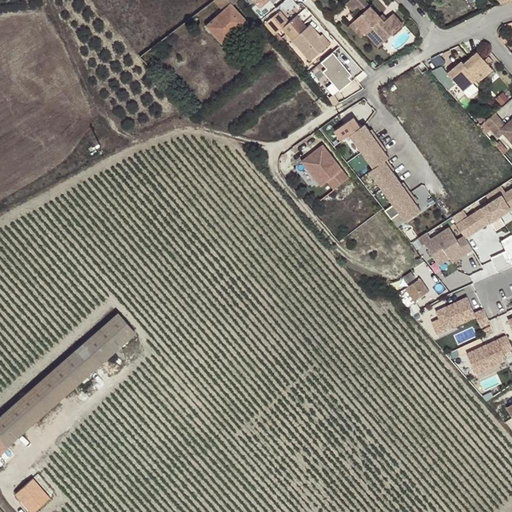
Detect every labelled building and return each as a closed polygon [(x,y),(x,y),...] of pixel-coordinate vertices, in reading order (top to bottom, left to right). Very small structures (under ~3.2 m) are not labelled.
[(213,0),(222,10),(206,25),(219,40),(230,30),(232,33),(246,20),(232,4),(236,0),(213,0)] [(252,0),(261,9),(270,0),(252,0)] [(365,0),(349,0),(346,3),(353,12),(358,7),(363,12),(354,21),(365,33),(369,29),(378,39),(387,30),(391,35),(403,25),(393,14),(386,19),(384,22),(379,17),(365,1),(365,0)] [(285,25),(288,22),(279,11),(276,14),(285,25)] [(290,40),(306,26),(295,14),(288,22),(285,25),(276,14),(264,25),(274,36),(277,33),(281,30),(290,40)] [(365,33),(354,21),(349,25),(360,37),(365,33)] [(290,40),(309,61),(326,46),(318,38),(320,36),(309,24),(306,26),(290,40)] [(378,48),(391,35),(387,30),(378,39),(369,29),(365,33),(378,48)] [(230,30),(219,40),(222,43),(232,33),(230,30)] [(274,36),(284,48),(287,45),(277,33),(274,36)] [(318,38),(326,46),(330,43),(321,34),(320,36),(318,38)] [(305,65),(287,45),(284,48),(302,67),(305,65)] [(478,52),(464,63),(477,79),(479,81),(493,70),(478,52)] [(336,59),(325,69),(338,85),(350,75),(336,59)] [(477,79),(464,63),(462,61),(448,73),(463,90),(477,79)] [(338,120),(349,136),(369,122),(372,119),(360,103),(338,120)] [(500,129),(505,125),(495,113),(485,122),(491,129),(498,138),(503,133),(500,129)] [(511,119),(505,125),(500,129),(503,133),(511,144),(511,119)] [(383,141),(369,122),(349,136),(363,155),(383,141)] [(485,134),(491,129),(485,122),(479,126),(485,134)] [(394,155),(383,141),(363,155),(373,169),(386,160),(394,155)] [(324,143),(301,161),(320,185),(327,180),(334,188),(350,176),(324,143)] [(397,176),(386,160),(370,172),(381,187),(397,176)] [(411,193),(397,176),(381,187),(394,205),(411,193)] [(413,191),(424,208),(435,200),(424,184),(413,191)] [(511,188),(455,222),(461,234),(464,238),(492,223),(496,230),(505,223),(501,217),(511,210),(511,188)] [(423,208),(411,193),(394,205),(406,221),(423,208)] [(426,232),(417,237),(440,268),(472,251),(464,238),(461,234),(458,237),(450,224),(429,237),(426,232)] [(492,256),(499,272),(511,265),(511,233),(502,238),(507,249),(492,256)] [(430,292),(421,278),(398,294),(410,312),(419,306),(416,301),(430,292)] [(474,312),(467,295),(434,310),(445,332),(476,318),(480,326),(489,322),(483,308),(474,312)] [(119,315),(0,418),(0,460),(16,447),(11,442),(135,333),(119,315)] [(511,348),(506,335),(466,352),(475,372),(511,356),(511,348)] [(32,479),(15,494),(31,511),(33,511),(49,498),(32,479)]
